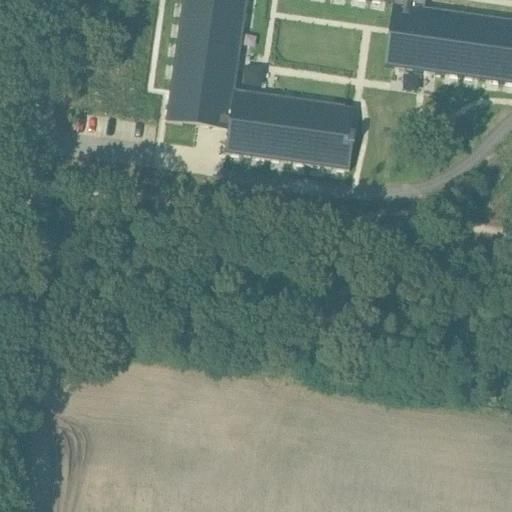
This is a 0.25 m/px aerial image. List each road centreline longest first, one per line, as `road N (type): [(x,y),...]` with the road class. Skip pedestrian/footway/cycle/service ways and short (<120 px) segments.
road 1 (unclassified): [(0,303),(39,0)]
road 2 (unknown): [(404,0),(415,28),(482,78),(510,0)]
